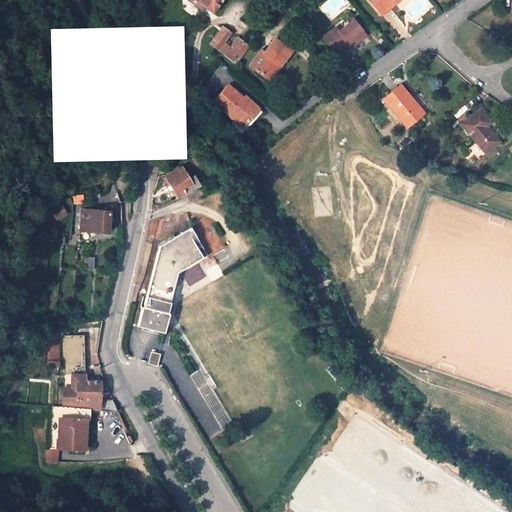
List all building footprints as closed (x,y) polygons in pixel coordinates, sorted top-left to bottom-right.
[(189,0),(201,9),(204,5),(212,12),(220,0),(189,0)] [(393,4),(391,1),(392,0),(368,0),(381,15),(390,7),(393,4)] [(323,38),(336,53),(342,47),(348,43),(351,47),(365,35),(352,19),(338,31),(335,27),(323,38)] [(248,46),(241,41),(237,38),(230,47),(224,42),(231,33),(222,27),(210,42),(235,62),(248,46)] [(264,53),(261,50),(249,65),(265,77),(275,63),(279,65),(290,51),(274,39),(264,53)] [(280,67),(279,65),(275,63),(265,77),(269,81),(280,67)] [(248,107),(249,104),(243,99),(228,84),(212,101),(241,127),(254,112),(248,107)] [(406,126),(420,115),(407,100),(410,98),(400,85),(383,99),(406,126)] [(248,107),(254,112),(241,127),(245,131),(261,111),(245,96),(243,99),(249,104),(248,107)] [(422,113),(410,98),(407,100),(420,115),(422,113)] [(485,126),(490,122),(479,109),(461,124),(485,152),(497,141),(485,126)] [(177,198),(200,187),(193,175),(188,179),(181,167),(164,177),(177,198)] [(280,193),(273,184),(269,187),(276,195),(280,193)] [(83,195),(69,196),(73,203),(83,202),(83,195)] [(65,214),(60,205),(52,210),(56,219),(65,214)] [(108,211),(81,209),(80,231),(106,233),(108,211)] [(190,228),(185,231),(201,258),(206,255),(190,228)] [(142,307),(137,327),(163,333),(168,314),(166,314),(176,273),(201,258),(185,231),(159,247),(144,308),(142,307)] [(93,257),(86,257),(85,268),(92,269),(93,257)] [(85,368),(84,335),(64,335),(65,368),(85,368)] [(157,355),(151,354),(149,363),(155,365),(157,355)] [(63,407),(99,410),(99,400),(99,382),(83,382),(83,376),(71,376),(70,387),(64,386),(63,407)] [(99,400),(99,410),(118,411),(113,399),(99,400)] [(58,417),(56,447),(83,449),(85,419),(58,417)]
